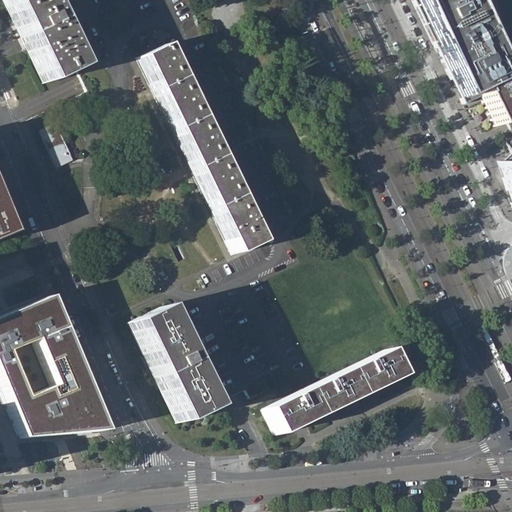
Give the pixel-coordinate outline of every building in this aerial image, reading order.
[(73,68),(40,0),(0,0),(41,83),(73,68)] [(410,0),(461,104),(478,96),(492,127),(511,117),(511,48),(500,55),(495,57),(495,59),(493,60),(464,0),(410,0)] [(358,13),(356,14),(376,58),(378,57),(380,56),(360,12),(358,13)] [(324,30),(322,31),(343,74),(345,73),(347,72),(327,29),(324,30)] [(135,58),(230,255),(255,243),(159,46),(135,58)] [(37,134),(51,162),(61,157),(62,160),(69,156),(54,125),(37,134)] [(511,206),(511,159),(498,167),(511,207),(511,206)] [(0,236),(15,230),(11,220),(0,193),(0,236)] [(43,297),(0,314),(0,401),(16,440),(56,436),(100,431),(43,297)] [(206,408),(158,307),(126,323),(174,423),(206,408)] [(273,434),(394,376),(382,350),(261,409),(273,434)]
